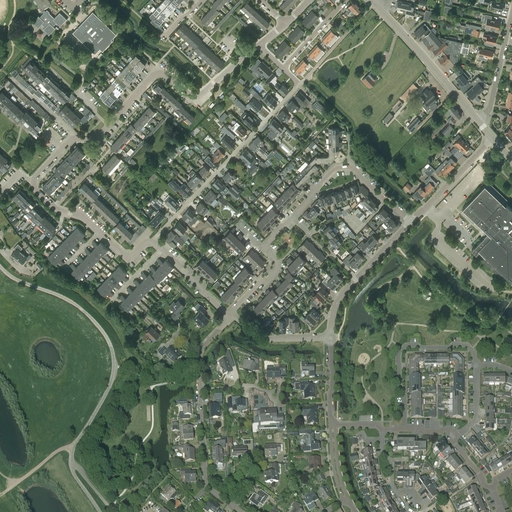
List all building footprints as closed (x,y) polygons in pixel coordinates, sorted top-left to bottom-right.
[(169,10),(171,12),(173,14),(176,12),(173,9),(174,8),(170,5),(170,4),(166,0),(163,0),(162,2),(170,9),(169,10)] [(170,5),(174,8),(177,5),(175,4),(176,3),(173,0),(166,0),(170,4),(170,5)] [(216,0),(212,5),(213,6),(218,10),(222,5),(216,0)] [(484,0),(483,3),(488,4),(487,10),(496,12),(497,10),(502,11),(502,10),(503,10),(504,8),(503,7),(504,4),(493,1),(492,0),(484,0)] [(290,6),(285,1),(281,6),(286,11),(290,6)] [(413,7),(410,6),(411,4),(398,1),(398,2),(396,2),(395,8),(396,8),(396,9),(406,12),(405,16),(413,18),(415,9),(413,9),(413,7)] [(162,2),(159,5),(164,10),(163,11),(167,15),(171,12),(169,10),(170,9),(162,2)] [(246,12),(251,6),(247,2),(241,8),(246,12)] [(344,17),(344,18),(357,5),(357,4),(356,3),(355,3),(354,2),(349,7),(348,7),(345,9),(347,11),(343,15),(345,17),(344,17)] [(449,8),(450,5),(444,4),(442,12),(446,13),(447,8),(449,8)] [(163,17),(167,21),(169,19),(166,16),(167,15),(163,11),(164,10),(159,5),(156,8),(164,16),(163,17)] [(361,9),(357,5),(344,18),(345,18),(346,18),(345,17),(349,14),(351,16),(354,12),(356,14),(361,9)] [(209,10),(215,16),(219,11),(218,10),(213,6),(209,10)] [(251,16),(256,11),(251,6),(246,12),(251,16)] [(157,18),(161,21),(164,18),(167,21),(163,17),(164,16),(156,8),(153,12),(158,17),(157,18)] [(47,10),(45,11),(44,10),(43,12),(44,13),(40,17),(38,16),(32,23),(37,28),(42,24),(45,27),(43,30),(49,35),(55,28),(53,26),(56,23),(60,27),(67,20),(59,12),(54,18),(49,13),(50,12),(47,10)] [(93,12),(88,17),(73,33),(95,54),(100,49),(102,51),(113,41),(111,40),(116,34),(105,24),(109,19),(100,10),(96,15),(93,12)] [(205,15),(211,20),(215,16),(209,10),(205,15)] [(430,21),(432,11),(425,10),(425,12),(424,15),(423,19),(430,21)] [(255,21),(261,15),(256,11),(251,16),(255,21)] [(307,16),(314,23),(319,17),(312,11),(307,16)] [(158,17),(153,12),(150,15),(153,18),(150,22),(161,32),(163,30),(161,28),(163,25),(160,22),(161,21),(157,18),(158,17)] [(483,22),(499,25),(500,21),(491,19),(492,15),(485,14),(483,22)] [(211,20),(205,15),(201,20),(207,25),(211,20)] [(260,25),(265,19),(261,15),(255,21),(260,25)] [(314,23),(307,16),(302,22),(309,28),(314,23)] [(265,19),(260,25),(264,29),(270,23),(265,19)] [(499,25),(483,22),(482,27),(495,30),(496,29),(498,30),(499,25)] [(422,39),(431,31),(425,23),(422,25),(414,32),(418,37),(419,36),(422,39)] [(179,37),(188,28),(183,24),(176,31),(180,34),(178,36),(179,37)] [(293,31),(300,38),(305,32),(298,26),(293,31)] [(188,28),(179,37),(180,38),(182,36),(185,39),(183,41),(184,42),(193,32),(188,28)] [(330,30),(326,34),(334,42),(338,37),(330,30)] [(300,38),(293,31),(288,37),(295,43),(300,38)] [(431,31),(422,39),(424,41),(423,42),(430,50),(431,48),(433,51),(437,55),(441,52),(444,49),(447,52),(446,54),(450,59),(449,60),(453,65),(458,60),(457,59),(462,43),(462,42),(463,42),(436,36),(431,31)] [(193,32),(184,42),(185,42),(187,40),(190,43),(188,45),(189,46),(197,37),(193,32)] [(326,34),(322,39),(330,46),(334,42),(326,34)] [(486,38),(486,41),(486,42),(487,42),(487,45),(492,47),(493,43),(495,44),(496,36),(487,34),(487,35),(484,34),(483,37),(486,38)] [(197,37),(189,46),(189,47),(191,44),(194,47),(191,50),(192,51),(202,41),(197,37)] [(202,41),(192,51),(193,52),(195,50),(198,52),(196,55),(197,55),(206,46),(201,42),(202,41)] [(279,46),(286,53),(291,47),(284,41),(279,46)] [(467,54),(470,44),(462,42),(462,43),(460,53),(467,54)] [(316,45),(312,49),(320,57),(324,52),(316,45)] [(206,46),(197,55),(198,56),(200,54),(203,57),(201,59),(202,60),(210,50),(206,46)] [(286,53),(279,46),(274,52),(281,58),(286,53)] [(478,53),(478,55),(477,58),(486,61),(487,57),(491,58),(493,51),(480,48),(479,50),(478,49),(477,53),(478,53)] [(312,49),(308,54),(316,61),(320,57),(312,49)] [(450,59),(446,54),(447,52),(444,49),(441,52),(443,54),(438,59),(443,65),(449,60),(450,59)] [(210,50),(202,60),(203,60),(204,58),(207,61),(206,63),(207,64),(215,55),(210,50)] [(136,55),(133,58),(138,63),(137,64),(142,68),(144,64),(147,67),(149,65),(145,61),(144,62),(136,55)] [(215,55),(207,64),(207,65),(209,63),(212,65),(210,67),(211,68),(220,59),(215,55)] [(27,73),(35,64),(33,62),(34,61),(30,57),(21,67),(27,73)] [(138,71),(141,74),(144,71),(141,69),(142,68),(137,64),(138,63),(133,58),(130,61),(138,69),(137,70),(138,71)] [(307,63),(310,66),(315,62),(311,58),(307,63)] [(218,70),(225,63),(220,59),(211,68),(212,69),(214,67),(217,70),(215,72),(217,73),(219,71),(218,70)] [(266,78),(272,71),(259,59),(251,68),(255,72),(256,71),(260,75),(261,73),(266,78)] [(302,60),(298,65),(304,69),(308,65),(302,60)] [(131,71),(135,74),(138,71),(137,70),(138,69),(130,61),(127,65),(132,70),(131,71)] [(35,64),(27,73),(31,76),(40,66),(39,65),(37,66),(35,64)] [(131,76),(135,80),(137,78),(134,76),(135,74),(131,71),(132,70),(127,65),(124,68),(132,75),(131,76)] [(298,65),(294,69),(300,74),(304,69),(298,65)] [(40,66),(31,76),(34,80),(42,71),(40,69),(42,68),(40,66)] [(461,69),(460,67),(454,72),(458,77),(456,79),(459,82),(458,83),(461,85),(462,85),(469,78),(463,71),(461,69)] [(125,78),(129,81),(132,78),(135,81),(135,80),(131,76),(132,75),(124,68),(121,71),(126,76),(125,78)] [(12,75),(15,78),(19,73),(15,69),(11,74),(12,75)] [(49,72),(48,70),(44,74),(42,71),(34,80),(38,83),(49,72)] [(125,83),(129,87),(131,85),(128,82),(129,81),(125,78),(126,76),(121,71),(118,75),(126,82),(125,83)] [(377,76),(375,74),(372,71),(362,80),(369,88),(377,80),(375,78),(377,76)] [(49,72),(38,83),(40,82),(43,85),(51,77),(49,75),(51,73),(49,72)] [(268,84),(275,76),(273,74),(265,81),(268,84)] [(119,84),(123,88),(126,85),(129,87),(125,83),(126,82),(118,75),(115,78),(120,83),(119,84)] [(485,79),(483,81),(481,80),(478,76),(471,82),(474,86),(467,92),(473,99),(474,97),(476,96),(484,89),(486,83),(487,80),(485,79)] [(51,77),(43,85),(47,89),(57,79),(55,77),(53,79),(51,77)] [(119,90),(123,94),(126,91),(122,89),(123,88),(119,84),(120,83),(115,78),(112,82),(120,89),(119,90)] [(57,79),(47,89),(51,92),(59,84),(57,82),(58,80),(57,79)] [(113,91),(117,94),(120,91),(123,94),(119,90),(120,89),(112,82),(109,85),(114,90),(113,91)] [(152,87),(153,88),(152,90),(156,94),(163,87),(158,82),(156,85),(156,84),(152,87)] [(284,94),(288,90),(282,84),(281,86),(278,83),(275,86),(284,94)] [(405,101),(418,87),(413,83),(401,97),(405,101)] [(59,84),(51,92),(55,96),(64,86),(63,84),(61,86),(59,84)] [(113,97),(117,101),(120,98),(117,95),(117,94),(113,91),(114,90),(109,85),(106,88),(114,95),(113,97)] [(64,86),(55,96),(58,100),(66,91),(64,89),(66,88),(64,86)] [(162,96),(168,91),(163,87),(156,94),(156,95),(158,93),(162,96)] [(107,97),(111,101),(114,98),(117,101),(113,97),(114,95),(106,88),(103,92),(108,96),(107,97)] [(247,96),(250,93),(245,88),(242,91),(247,96)] [(426,102),(435,95),(430,90),(429,91),(427,89),(422,93),(424,95),(422,97),(426,102)] [(66,91),(58,100),(62,103),(68,98),(72,93),(70,92),(69,93),(66,91)] [(167,101),(172,95),(168,91),(162,96),(167,101)] [(108,96),(103,92),(100,95),(108,102),(107,103),(111,107),(114,105),(111,102),(111,101),(107,97),(108,96)] [(305,108),(310,102),(300,92),(295,97),(297,99),(297,100),(305,108)] [(271,107),(277,101),(268,93),(262,99),(271,107)] [(6,94),(0,100),(0,103),(1,104),(0,104),(0,106),(1,107),(10,98),(6,94)] [(172,105),(177,99),(172,95),(167,101),(172,105)] [(429,108),(432,111),(438,105),(437,105),(435,103),(438,101),(434,96),(435,95),(426,102),(422,105),(427,110),(429,108)] [(10,98),(1,107),(2,109),(4,107),(6,109),(14,102),(10,98)] [(234,101),(243,111),(247,107),(237,98),(234,101)] [(257,111),(261,106),(253,98),(246,105),(249,108),(251,106),(257,111)] [(180,105),(182,103),(177,99),(172,105),(176,109),(180,105)] [(313,104),(322,113),(326,109),(316,100),(313,104)] [(297,111),(300,109),(296,106),(297,106),(292,101),(287,106),(292,111),(294,108),(297,111)] [(403,104),(400,101),(393,109),(396,112),(403,104)] [(14,102),(6,109),(8,111),(7,113),(8,115),(18,105),(14,102)] [(63,115),(70,107),(66,104),(57,113),(59,115),(60,113),(63,115)] [(451,115),(457,109),(453,104),(444,112),(447,116),(450,114),(451,115)] [(18,105),(8,115),(10,116),(12,115),(14,117),(21,109),(18,105)] [(176,109),(175,110),(180,115),(185,109),(180,105),(176,109)] [(145,111),(151,115),(155,111),(149,106),(145,111)] [(70,107),(63,115),(65,117),(63,119),(65,120),(74,111),(70,107)] [(87,116),(92,112),(87,108),(83,112),(87,116)] [(21,109),(14,117),(16,119),(14,120),(16,122),(27,110),(25,112),(21,109)] [(184,119),(190,113),(185,109),(180,115),(184,119)] [(457,109),(451,115),(452,116),(447,120),(449,122),(451,121),(452,122),(462,114),(457,109)] [(27,110),(16,122),(17,123),(21,120),(23,122),(30,114),(27,110)] [(288,121),(290,118),(283,110),(277,116),(282,120),(285,118),(288,121)] [(74,111),(65,120),(66,122),(68,120),(70,122),(78,114),(74,111)] [(141,115),(150,123),(154,119),(150,116),(151,115),(145,111),(141,115)] [(307,119),(303,123),(305,125),(305,124),(308,121),(312,117),(311,115),(306,111),(304,114),(308,118),(307,119)] [(222,121),(228,115),(225,112),(219,118),(222,121)] [(243,120),(250,127),(251,126),(252,126),(253,125),(253,124),(255,121),(254,120),(255,119),(252,116),(251,117),(248,114),(245,112),(243,114),(244,114),(241,117),(243,120)] [(394,116),(390,112),(383,119),(387,123),(394,116)] [(190,113),(184,119),(189,123),(194,117),(190,113)] [(30,114),(23,122),(25,124),(23,126),(25,127),(34,118),(30,114)] [(78,114),(70,122),(72,124),(71,126),(72,128),(81,118),(78,114)] [(137,120),(142,125),(146,120),(150,123),(141,115),(137,120)] [(304,126),(300,122),(295,117),(292,120),(298,125),(299,124),(300,125),(298,127),(300,128),(302,126),(302,127),(304,126)] [(417,117),(407,127),(413,132),(422,122),(417,117)] [(34,118),(25,127),(27,129),(28,127),(30,129),(38,121),(34,118)] [(142,125),(137,120),(133,124),(137,128),(138,129),(141,132),(142,130),(140,128),(142,125)] [(272,140),(278,133),(279,133),(283,128),(274,120),(269,124),(270,125),(268,127),(271,130),(267,135),(272,140)] [(38,121),(30,129),(32,131),(31,133),(33,134),(42,125),(38,121)] [(443,121),(429,135),(432,138),(433,137),(434,139),(436,136),(435,135),(446,124),(443,121)] [(247,132),(240,125),(237,122),(231,128),(238,135),(239,134),(242,137),(247,132)] [(131,123),(127,128),(132,133),(137,128),(131,123)] [(441,135),(444,138),(454,128),(449,123),(441,131),(443,132),(441,135)] [(235,136),(224,126),(221,129),(227,134),(222,139),(230,147),(235,142),(232,138),(235,136)] [(123,133),(128,137),(132,133),(127,128),(123,133)] [(294,136),(294,135),(288,129),(285,132),(292,138),(293,137),(294,136)] [(119,137),(124,142),(128,137),(123,133),(119,137)] [(264,151),(265,151),(266,149),(263,146),(264,145),(262,142),(263,141),(258,136),(254,141),(259,146),(264,151)] [(115,142),(120,147),(124,142),(119,137),(115,142)] [(454,146),(450,151),(454,154),(457,150),(460,147),(465,142),(460,138),(453,145),(454,146)] [(181,151),(187,145),(182,141),(176,147),(181,151)] [(265,151),(264,151),(259,146),(254,141),(249,146),(254,150),(257,152),(259,150),(265,155),(266,153),(265,151)] [(120,147),(115,142),(110,147),(116,151),(120,147)] [(460,147),(457,150),(462,155),(470,147),(468,145),(468,144),(466,142),(465,143),(465,142),(460,147)] [(126,144),(123,148),(126,151),(123,154),(126,157),(132,150),(126,144)] [(73,151),(81,158),(85,154),(75,145),(73,147),(75,148),(73,151)] [(451,152),(450,151),(449,151),(449,150),(447,148),(444,146),(440,149),(434,156),(437,159),(443,152),(442,151),(443,150),(449,156),(452,153),(451,152)] [(269,159),(277,151),(274,148),(266,157),(269,159)] [(218,149),(216,151),(212,155),(218,161),(224,154),(218,149)] [(254,164),(256,162),(257,161),(254,158),(245,149),(242,153),(254,164)] [(333,160),(339,154),(339,150),(334,150),(334,149),(329,150),(329,155),(328,156),(333,160)] [(454,154),(453,154),(458,159),(462,155),(457,150),(454,154)] [(68,153),(78,162),(81,158),(73,151),(71,153),(69,151),(68,153)] [(282,156),(277,151),(274,154),(279,160),(282,156)] [(66,158),(74,166),(78,162),(68,153),(66,154),(68,156),(66,158)] [(111,158),(116,163),(121,159),(115,153),(111,158)] [(254,164),(242,153),(239,156),(248,164),(251,166),(248,170),(252,174),(258,168),(254,164)] [(214,168),(219,162),(213,156),(211,158),(208,156),(204,160),(207,162),(208,162),(214,168)] [(322,157),(317,157),(316,156),(312,160),(316,164),(317,162),(322,162),(322,157)] [(322,162),(327,162),(329,164),(333,160),(328,156),(327,157),(322,157),(322,162)] [(451,157),(447,160),(446,159),(442,163),(449,171),(451,168),(452,169),(454,167),(453,166),(457,163),(451,157)] [(61,160),(71,170),(74,166),(66,158),(64,160),(62,159),(61,160)] [(107,163),(115,170),(112,168),(116,163),(111,158),(107,163)] [(204,176),(209,171),(202,164),(204,162),(200,158),(198,160),(199,161),(197,163),(202,168),(199,171),(204,176)] [(7,160),(0,167),(0,171),(2,173),(3,172),(7,167),(10,170),(15,164),(11,161),(10,162),(7,160)] [(59,166),(67,173),(71,170),(61,160),(59,162),(61,163),(59,166)] [(266,164),(262,161),(263,161),(262,160),(259,163),(264,169),(267,166),(266,164)] [(317,173),(319,171),(317,169),(319,167),(316,164),(312,160),(309,163),(308,162),(307,163),(308,164),(317,173)] [(311,175),(313,173),(316,175),(317,173),(308,164),(305,162),(302,165),(304,168),(311,175)] [(115,170),(107,163),(102,167),(111,175),(115,170)] [(424,166),(432,173),(435,170),(430,165),(428,163),(424,166)] [(444,176),(449,171),(442,163),(444,166),(440,170),(439,169),(439,168),(437,170),(437,171),(436,172),(439,176),(442,173),(444,176)] [(54,168),(63,177),(67,173),(59,166),(57,168),(55,166),(54,168)] [(432,173),(424,166),(420,171),(424,175),(426,173),(429,176),(432,173)] [(53,175),(62,182),(65,179),(63,177),(54,168),(52,169),(55,173),(53,175)] [(300,172),(310,181),(312,179),(309,177),(311,175),(304,168),(300,172)] [(197,183),(201,179),(193,170),(192,171),(192,170),(189,174),(189,175),(192,177),(192,178),(197,183)] [(235,180),(237,178),(233,175),(228,171),(223,177),(227,181),(231,177),(235,180)] [(310,181),(300,172),(297,176),(304,183),(306,181),(308,183),(310,181)] [(153,173),(148,178),(151,181),(156,176),(153,173)] [(48,177),(58,186),(62,182),(53,175),(51,177),(50,175),(48,177)] [(304,183),(297,176),(293,180),(302,189),(304,187),(302,185),(304,183)] [(46,182),(54,190),(58,186),(48,177),(47,179),(48,180),(46,182)] [(169,181),(170,182),(170,183),(169,182),(167,183),(170,186),(176,192),(177,191),(178,193),(180,191),(186,197),(192,192),(184,184),(181,187),(175,182),(175,181),(173,179),(172,180),(171,178),(169,181)] [(192,178),(187,182),(193,188),(197,183),(192,178)] [(424,186),(430,191),(435,186),(434,186),(437,183),(431,178),(426,183),(427,184),(424,186)] [(221,192),(225,187),(217,179),(213,184),(221,192)] [(359,186),(358,181),(351,183),(352,185),(350,186),(352,193),(353,193),(358,191),(356,188),(360,187),(359,186)] [(54,190),(46,182),(44,185),(43,183),(41,185),(43,186),(45,188),(51,194),(54,190)] [(84,192),(89,187),(84,182),(79,188),(84,192)] [(289,187),(296,193),(298,191),(300,192),(301,191),(293,183),(289,187)] [(486,184),(484,185),(462,208),(488,232),(485,235),(472,249),(504,280),(506,277),(511,282),(511,208),(506,203),(505,198),(489,183),(486,184)] [(231,188),(239,196),(243,191),(240,189),(239,190),(234,185),(231,188)] [(365,196),(368,193),(368,191),(362,185),(359,186),(360,187),(356,188),(358,191),(358,193),(361,192),(365,196)] [(350,186),(347,187),(347,188),(344,189),(346,196),(353,194),(353,193),(352,193),(350,186)] [(430,191),(424,186),(423,188),(421,186),(414,193),(421,200),(430,191)] [(89,187),(84,192),(88,197),(94,191),(89,187)] [(230,187),(228,189),(229,190),(228,191),(227,191),(230,194),(232,196),(235,199),(237,197),(239,196),(231,188),(230,187)] [(296,193),(289,187),(285,191),(294,199),(295,197),(294,195),(296,193)] [(16,201),(24,193),(22,191),(23,189),(22,188),(12,198),(16,201)] [(341,202),(347,199),(346,196),(344,189),(341,190),(341,191),(338,192),(340,199),(341,202)] [(210,204),(217,196),(211,190),(203,198),(210,204)] [(94,191),(88,197),(93,201),(91,202),(98,195),(94,191)] [(294,199),(285,191),(282,194),(288,201),(290,198),(292,200),(294,199)] [(338,192),(334,193),(333,192),(331,193),(333,201),(334,202),(340,199),(338,192)] [(24,193),(16,201),(20,205),(29,195),(28,194),(26,195),(24,193)] [(324,206),(327,205),(324,195),(322,195),(321,193),(318,195),(319,199),(317,200),(314,202),(320,207),(322,209),(324,207),(324,206)] [(324,195),(327,205),(328,206),(331,205),(330,202),(333,201),(331,193),(327,195),(327,194),(324,195)] [(371,198),(369,197),(370,196),(368,193),(365,196),(362,200),(359,202),(363,206),(365,204),(371,198)] [(288,201),(282,194),(278,198),(286,206),(288,205),(286,203),(288,201)] [(24,208),(31,200),(29,198),(31,197),(29,195),(20,205),(24,208)] [(98,195),(91,202),(96,207),(101,201),(97,197),(98,195)] [(155,202),(152,199),(151,197),(150,198),(149,196),(147,198),(148,200),(153,205),(156,202),(155,202)] [(174,210),(179,205),(170,196),(165,202),(174,210)] [(239,212),(228,202),(222,196),(218,199),(224,205),(226,204),(225,206),(226,207),(227,206),(228,207),(229,206),(233,210),(235,212),(236,213),(235,213),(237,216),(240,213),(239,213),(239,212)] [(286,206),(278,198),(274,202),(281,209),(283,206),(285,208),(286,206)] [(363,206),(367,210),(369,208),(376,201),(374,199),(372,200),(371,198),(365,204),(363,206)] [(24,208),(22,210),(26,213),(37,202),(35,201),(34,202),(31,200),(24,208)] [(101,201),(96,207),(100,211),(106,205),(101,201)] [(369,208),(367,210),(371,214),(379,206),(377,204),(378,203),(376,201),(369,208)] [(37,202),(26,213),(29,217),(37,209),(35,207),(38,204),(37,202)] [(204,215),(206,213),(203,211),(206,208),(201,202),(196,208),(204,215)] [(316,215),(319,211),(317,209),(320,207),(314,202),(310,207),(311,208),(310,210),(316,215)] [(106,205),(100,211),(105,215),(110,210),(106,205)] [(268,211),(275,218),(277,216),(281,219),(283,217),(272,207),(268,211)] [(381,217),(388,210),(386,208),(385,209),(383,207),(377,213),(381,217)] [(160,221),(165,216),(160,211),(159,210),(156,212),(152,208),(150,211),(153,214),(155,216),(160,221)] [(37,209),(29,217),(33,221),(43,211),(41,209),(39,211),(37,209)] [(195,223),(198,219),(194,215),(195,214),(189,209),(185,213),(185,214),(182,217),(191,225),(194,222),(195,223)] [(110,210),(105,215),(109,219),(115,214),(110,210)] [(310,210),(308,211),(307,210),(302,215),(307,220),(310,217),(312,219),(316,215),(310,210)] [(388,210),(381,217),(385,221),(385,220),(385,221),(391,215),(389,213),(390,212),(388,210)] [(37,224),(45,216),(43,214),(44,212),(43,211),(33,221),(37,224)] [(275,218),(268,211),(265,215),(275,225),(277,223),(273,220),(275,218)] [(115,214),(109,219),(114,224),(119,218),(115,214)] [(275,225),(265,215),(261,219),(268,226),(270,223),(273,227),(275,225)] [(388,226),(393,220),(392,218),(393,217),(391,215),(385,221),(385,220),(385,221),(384,222),(388,226)] [(45,216),(37,224),(41,228),(50,218),(49,217),(47,218),(45,216)] [(155,216),(150,221),(155,225),(160,221),(155,216)] [(210,225),(210,224),(211,225),(213,227),(216,224),(214,222),(209,217),(206,220),(210,225)] [(50,218),(41,228),(44,232),(52,223),(50,221),(52,220),(50,218)] [(268,226),(261,219),(257,223),(267,233),(269,231),(266,228),(268,226)] [(395,222),(393,220),(388,226),(386,228),(390,232),(391,231),(393,233),(401,225),(396,220),(395,222)] [(118,231),(124,226),(119,221),(114,227),(118,231)] [(181,233),(182,235),(180,237),(185,242),(194,250),(195,249),(189,244),(190,243),(187,240),(187,239),(182,235),(184,232),(183,231),(185,228),(179,222),(174,228),(180,234),(181,233)] [(54,225),(52,223),(44,232),(51,238),(56,232),(53,230),(58,225),(56,224),(54,225)] [(327,233),(333,228),(329,224),(327,226),(325,223),(320,228),(324,233),(325,232),(327,233)] [(124,226),(118,231),(123,235),(128,230),(124,226)] [(73,230),(81,238),(80,239),(82,241),(84,238),(82,236),(85,234),(77,227),(74,230),(73,229),(73,230)] [(224,233),(226,235),(223,237),(227,241),(234,234),(232,232),(235,229),(234,227),(230,231),(228,229),(224,233)] [(333,228),(327,233),(328,235),(327,236),(329,239),(335,234),(336,232),(333,228)] [(73,231),(70,234),(77,241),(80,239),(81,238),(73,230),(72,230),(73,231)] [(128,230),(123,235),(127,240),(128,240),(130,238),(131,236),(133,234),(128,230)] [(177,235),(176,235),(175,234),(171,230),(166,236),(168,238),(167,240),(174,248),(177,245),(176,244),(179,241),(182,244),(184,241),(177,235)] [(367,240),(374,246),(377,243),(376,242),(379,240),(373,235),(374,233),(372,231),(369,234),(371,236),(367,240)] [(231,245),(241,235),(240,233),(236,236),(234,234),(227,241),(231,245)] [(66,236),(65,237),(74,245),(73,246),(75,248),(77,246),(75,244),(77,241),(70,234),(67,237),(66,236)] [(331,244),(338,238),(335,234),(329,239),(330,240),(329,242),(331,244)] [(235,249),(242,242),(240,240),(243,236),(241,235),(231,245),(235,249)] [(340,236),(338,238),(331,244),(333,246),(334,245),(336,247),(344,240),(340,236)] [(66,239),(63,242),(70,249),(73,246),(74,245),(65,237),(65,238),(66,239)] [(305,251),(311,244),(307,239),(297,249),(299,251),(302,248),(305,251)] [(242,242),(235,249),(239,253),(249,242),(247,240),(244,244),(242,242)] [(362,245),(367,249),(368,251),(370,249),(371,249),(374,246),(367,240),(364,243),(362,241),(358,246),(360,248),(362,245)] [(59,244),(58,245),(66,253),(65,254),(67,256),(70,253),(68,251),(70,249),(63,242),(60,245),(59,244)] [(98,245),(97,246),(105,254),(106,253),(105,252),(108,249),(101,242),(98,245)] [(96,247),(93,249),(101,256),(103,253),(105,255),(105,254),(97,246),(98,245),(96,243),(94,245),(96,247)] [(22,248),(20,246),(18,244),(14,248),(16,250),(11,255),(16,259),(22,253),(20,251),(22,248)] [(311,244),(305,251),(307,253),(304,256),(306,258),(316,248),(311,244)] [(59,246),(56,249),(63,256),(65,254),(66,253),(58,245),(57,245),(59,246)] [(353,256),(359,263),(364,258),(359,254),(361,251),(356,246),(352,250),(355,253),(353,256)] [(316,248),(306,258),(308,260),(311,257),(314,259),(320,252),(316,248)] [(52,251),(51,252),(59,260),(58,261),(60,263),(63,261),(60,259),(63,256),(56,249),(53,252),(52,251)] [(91,252),(90,253),(97,260),(98,261),(99,261),(98,259),(101,256),(93,249),(91,252)] [(250,261),(256,254),(252,249),(242,259),(244,261),(247,258),(250,261)] [(89,254),(86,257),(93,264),(96,261),(97,262),(98,261),(97,260),(90,253),(91,252),(89,250),(87,252),(89,254)] [(295,259),(302,265),(306,261),(295,251),(294,253),(297,256),(295,259)] [(48,257),(55,264),(56,264),(58,261),(59,260),(51,252),(50,253),(51,254),(48,257)] [(320,252),(314,259),(317,262),(313,265),(315,267),(325,257),(320,252)] [(22,253),(16,259),(21,264),(25,259),(27,261),(31,257),(29,255),(27,257),(22,253)] [(256,254),(250,261),(252,263),(249,266),(251,268),(261,258),(256,254)] [(359,263),(353,256),(350,254),(347,257),(347,256),(343,261),(348,266),(350,263),(355,267),(359,263)] [(83,259),(82,261),(91,269),(92,268),(90,267),(93,264),(86,257),(83,259)] [(288,259),(298,269),(302,265),(295,259),(293,261),(289,257),(288,259)] [(81,262),(79,264),(86,271),(89,268),(90,270),(91,269),(82,261),(83,259),(82,258),(79,260),(81,262)] [(261,258),(251,268),(253,270),(256,267),(259,269),(265,263),(261,258)] [(200,269),(206,263),(202,259),(194,267),(196,269),(198,267),(200,269)] [(298,269),(288,259),(286,261),(290,264),(288,266),(295,273),(298,269)] [(161,265),(158,267),(166,274),(169,271),(170,272),(162,264),(163,262),(161,260),(159,263),(161,265)] [(163,262),(162,264),(170,272),(171,271),(170,270),(173,267),(166,260),(163,262)] [(202,275),(210,267),(206,263),(200,269),(202,271),(201,273),(202,275)] [(76,267),(75,268),(84,276),(83,274),(86,271),(79,264),(76,267)] [(74,269),(71,272),(79,279),(82,276),(83,277),(84,276),(75,268),(76,267),(74,265),(72,267),(74,269)] [(115,268),(123,276),(122,278),(124,280),(126,277),(124,276),(127,273),(119,265),(116,269),(115,268)] [(334,266),(332,269),(329,271),(333,275),(331,277),(338,283),(340,283),(342,281),(342,279),(339,276),(341,273),(334,266)] [(156,270),(155,271),(163,279),(164,279),(163,277),(166,274),(158,267),(156,270)] [(208,277),(214,270),(210,267),(202,275),(204,277),(206,275),(208,277)] [(241,271),(248,277),(250,275),(252,277),(254,275),(245,267),(241,271)] [(115,270),(112,273),(119,280),(122,278),(123,276),(115,268),(114,269),(115,270)] [(154,272),(151,275),(157,280),(157,281),(158,282),(161,279),(163,280),(163,279),(155,271),(156,270),(154,268),(152,270),(154,272)] [(285,275),(293,283),(294,283),(292,281),(296,277),(287,269),(286,271),(287,273),(285,275)] [(208,277),(209,278),(210,279),(208,281),(210,282),(213,280),(214,282),(217,279),(216,277),(218,274),(214,270),(208,277)] [(93,271),(86,278),(89,281),(96,275),(93,271)] [(248,277),(241,271),(238,275),(246,283),(248,281),(246,279),(248,277)] [(108,275),(107,276),(116,284),(114,285),(116,287),(119,285),(117,283),(119,280),(112,273),(109,276),(108,275)] [(145,278),(142,281),(150,288),(153,285),(154,286),(155,285),(146,277),(147,276),(145,274),(143,276),(145,278)] [(147,276),(146,277),(155,285),(154,284),(157,281),(157,280),(151,275),(150,274),(147,276)] [(333,288),(338,283),(331,277),(328,274),(322,281),(327,286),(329,284),(333,288)] [(246,283),(238,275),(234,279),(242,287),(241,285),(243,283),(244,284),(246,283)] [(283,281),(290,287),(293,283),(285,275),(284,277),(285,278),(283,281)] [(108,278),(105,281),(112,288),(114,285),(116,284),(107,276),(107,277),(108,278)] [(242,287),(234,279),(236,281),(232,284),(240,292),(242,291),(240,289),(242,287)] [(101,282),(100,283),(108,291),(107,293),(109,294),(111,292),(109,290),(112,288),(105,281),(102,283),(101,282)] [(140,283),(139,285),(147,293),(148,292),(147,291),(150,288),(142,281),(140,283)] [(278,283),(286,291),(290,287),(283,281),(281,283),(279,281),(278,283)] [(138,286),(135,288),(143,295),(145,292),(147,294),(147,293),(139,285),(140,283),(138,282),(136,284),(138,286)] [(317,291),(324,298),(328,293),(324,289),(326,286),(322,282),(318,286),(320,288),(317,291)] [(100,285),(97,288),(105,295),(107,293),(108,291),(100,283),(99,284),(100,285)] [(286,291),(278,283),(276,284),(278,286),(276,288),(282,295),(286,291)] [(240,292),(232,284),(228,288),(235,295),(237,292),(239,294),(240,292)] [(133,291),(132,292),(140,300),(141,300),(140,298),(143,295),(135,288),(133,291)] [(235,295),(228,288),(224,292),(233,300),(234,298),(233,297),(235,295)] [(267,291),(275,299),(279,295),(272,288),(270,291),(268,289),(267,291)] [(130,293),(128,296),(135,303),(138,300),(139,301),(140,300),(132,292),(133,291),(131,289),(128,291),(130,293)] [(275,299),(267,291),(265,292),(267,294),(265,296),(271,303),(275,299)] [(324,298),(317,291),(315,294),(313,292),(309,296),(313,300),(315,298),(320,302),(324,298)] [(233,300),(224,292),(221,296),(227,303),(229,300),(231,302),(233,300)] [(125,298),(124,300),(133,308),(134,307),(133,306),(135,303),(128,296),(125,298)] [(271,303),(265,296),(262,299),(261,297),(259,298),(267,306),(271,303)] [(123,301),(121,303),(128,310),(131,307),(132,308),(133,308),(124,300),(125,298),(124,297),(121,299),(123,301)] [(267,306),(259,298),(257,300),(259,302),(257,304),(264,310),(267,306)] [(309,313),(316,320),(320,315),(315,310),(319,306),(312,299),(309,302),(315,307),(309,313)] [(175,319),(181,314),(179,311),(184,305),(179,300),(176,303),(174,301),(170,306),(175,311),(171,315),(175,319)] [(201,305),(200,305),(198,303),(194,307),(197,309),(199,312),(193,318),(202,327),(209,320),(203,314),(207,311),(201,305)] [(264,310),(257,304),(255,306),(253,305),(251,306),(260,314),(264,310)] [(316,320),(309,313),(304,318),(301,315),(299,317),(300,318),(304,322),(306,320),(311,325),(316,320)] [(164,324),(159,319),(156,316),(153,319),(162,327),(164,324)] [(289,323),(289,318),(289,317),(283,317),(283,320),(279,320),(279,330),(286,330),(285,323),(289,323)] [(289,318),(289,323),(289,327),(292,327),(292,330),(299,329),(299,325),(298,325),(298,321),(295,321),(295,318),(289,318)] [(154,340),(156,337),(158,339),(161,336),(159,334),(151,327),(146,332),(147,333),(143,337),(146,340),(150,336),(154,340)] [(163,348),(161,350),(160,349),(157,352),(158,353),(156,355),(161,359),(165,354),(175,364),(182,357),(172,347),(167,351),(163,348)] [(220,365),(221,370),(220,372),(222,372),(223,375),(229,373),(231,369),(229,363),(232,362),(229,351),(225,352),(226,354),(223,355),(225,360),(221,362),(220,365)] [(409,366),(417,366),(417,364),(419,362),(424,362),(424,356),(424,354),(424,356),(422,356),(422,354),(415,354),(415,355),(413,357),(412,357),(409,360),(409,366)] [(456,366),(464,366),(464,359),(461,356),(460,357),(458,355),(458,354),(451,354),(451,356),(449,356),(449,354),(449,356),(448,356),(448,362),(449,362),(454,362),(456,364),(456,366)] [(258,364),(258,361),(251,358),(249,362),(245,360),(242,366),(245,367),(243,370),(252,373),(255,364),(258,364)] [(308,377),(315,377),(314,367),(308,367),(308,363),(302,363),(302,373),(308,373),(308,377)] [(279,369),(273,369),(273,366),(267,366),(267,369),(266,369),(267,379),(280,378),(279,374),(285,374),(285,366),(279,366),(279,369)] [(417,366),(409,366),(409,376),(418,376),(418,375),(418,369),(417,369),(417,366)] [(455,376),(464,376),(464,366),(456,366),(456,369),(455,369),(455,375),(455,376)] [(505,384),(506,384),(509,378),(505,377),(505,373),(499,373),(499,384),(505,384)] [(300,383),(294,384),(295,392),(300,391),(300,392),(306,391),(306,399),(316,398),(315,386),(308,386),(308,382),(300,383)] [(222,405),(221,404),(223,404),(223,400),(221,400),(221,395),(214,395),(215,406),(210,406),(211,418),(219,418),(219,406),(222,405)] [(237,411),(247,410),(247,400),(240,401),(240,397),(232,398),(232,407),(237,407),(237,411)] [(191,405),(188,405),(188,400),(185,401),(178,401),(178,402),(177,402),(175,405),(181,405),(181,406),(183,406),(183,413),(179,413),(180,420),(189,419),(189,415),(191,415),(191,405)] [(308,424),(317,423),(317,408),(303,408),(303,415),(307,415),(308,424)] [(283,422),(283,415),(276,416),(276,410),(266,411),(266,410),(260,410),(261,420),(269,420),(270,422),(276,421),(276,423),(279,422),(279,427),(283,426),(283,422)] [(184,440),(193,440),(192,430),(192,427),(184,427),(184,431),(183,431),(184,440)] [(306,434),(307,446),(305,446),(304,446),(303,447),(302,448),(302,449),(302,450),(302,451),(303,452),(304,453),(312,452),(311,450),(319,450),(318,443),(314,443),(313,433),(311,433),(311,430),(299,431),(300,435),(306,434)] [(477,442),(476,441),(477,439),(478,439),(476,436),(474,438),(472,440),(469,441),(467,443),(471,448),(477,442),(479,440),(477,442)] [(214,465),(217,465),(218,468),(223,468),(222,448),(225,448),(225,445),(228,445),(228,438),(220,439),(221,442),(216,442),(217,449),(213,449),(214,465)] [(437,455),(446,447),(443,443),(444,441),(442,438),(437,443),(439,445),(435,448),(438,451),(435,453),(437,455)] [(403,448),(403,439),(397,439),(397,442),(394,442),(394,449),(397,449),(397,448),(403,448)] [(477,442),(471,448),(474,452),(480,447),(482,445),(483,445),(479,440),(477,442)] [(252,441),(245,441),(243,441),(244,447),(232,448),(233,457),(247,456),(247,453),(253,453),(252,441)] [(185,461),(194,461),(194,449),(189,449),(189,445),(183,446),(183,450),(185,450),(185,461)] [(264,446),(265,448),(264,448),(265,456),(276,456),(276,453),(280,453),(279,445),(275,445),(264,446)] [(480,447),(474,452),(478,456),(484,451),(486,449),(482,445),(480,447)] [(437,455),(440,453),(444,458),(447,455),(449,457),(454,453),(452,450),(450,452),(446,447),(437,455)] [(363,456),(364,456),(364,460),(372,458),(371,455),(373,455),(371,449),(362,451),(361,451),(361,452),(360,453),(360,454),(361,455),(362,456),(363,456)] [(484,451),(478,456),(481,460),(489,453),(486,449),(484,451)] [(451,467),(458,461),(454,456),(447,462),(451,467)] [(503,458),(507,465),(511,462),(508,456),(503,458)] [(310,470),(320,470),(319,458),(309,458),(310,470)] [(499,461),(503,468),(507,465),(503,458),(499,461)] [(458,461),(451,467),(455,472),(462,466),(458,461)] [(494,464),(498,471),(503,468),(499,461),(494,464)] [(376,463),(361,466),(363,466),(364,471),(374,469),(373,466),(376,466),(376,463)] [(276,474),(279,474),(279,464),(271,464),(272,472),(264,473),(265,483),(270,482),(272,484),(273,482),(277,482),(276,474)] [(489,473),(492,472),(493,474),(498,471),(494,464),(490,467),(489,466),(487,465),(484,467),(489,473)] [(460,481),(468,474),(464,469),(457,475),(457,477),(460,481)] [(186,483),(196,482),(195,473),(189,473),(189,470),(181,470),(182,474),(185,474),(186,483)] [(408,471),(408,489),(411,489),(411,483),(414,483),(414,477),(417,477),(416,475),(414,475),(414,473),(409,473),(409,471),(408,471)] [(450,479),(453,475),(451,473),(446,478),(448,480),(444,483),(447,487),(448,485),(447,484),(451,481),(450,479)] [(468,474),(460,481),(461,479),(465,484),(472,478),(468,474)] [(420,487),(428,482),(430,480),(427,476),(425,477),(421,479),(420,477),(417,477),(414,477),(414,483),(417,483),(420,487)] [(376,491),(376,489),(379,488),(378,483),(377,483),(376,480),(369,482),(370,487),(373,487),(373,490),(374,492),(376,491)] [(417,493),(419,495),(433,485),(435,483),(434,482),(430,485),(428,482),(420,487),(422,490),(417,493)] [(421,498),(425,494),(427,497),(436,490),(438,489),(435,484),(435,483),(433,485),(419,495),(421,498)] [(168,501),(170,499),(171,499),(173,499),(178,494),(169,485),(161,494),(168,501)] [(467,490),(467,491),(469,496),(477,492),(476,489),(478,488),(477,486),(467,490)] [(324,502),(331,497),(325,487),(318,492),(324,502)] [(381,501),(382,500),(381,500),(384,499),(390,496),(385,488),(376,493),(378,497),(378,496),(381,501)] [(436,490),(427,497),(431,502),(434,499),(435,502),(441,498),(439,495),(438,496),(435,491),(438,489),(436,490)] [(263,505),(269,497),(261,491),(257,496),(254,494),(249,501),(257,506),(259,503),(263,505)] [(313,503),(318,500),(313,492),(304,497),(306,500),(303,501),(309,511),(316,507),(313,503)] [(471,501),(482,497),(481,494),(478,495),(477,492),(469,496),(471,501)] [(380,508),(391,501),(390,499),(391,498),(390,496),(384,499),(381,500),(382,500),(383,503),(380,505),(381,506),(379,507),(380,508)] [(473,506),(482,503),(480,499),(483,498),(482,497),(471,501),(473,506)] [(179,507),(181,504),(177,500),(172,506),(177,509),(177,510),(179,507)] [(391,501),(380,508),(379,509),(380,511),(386,508),(387,510),(395,506),(394,503),(393,504),(391,501)] [(211,502),(210,504),(208,502),(203,510),(206,511),(208,511),(210,510),(212,511),(215,511),(219,507),(211,502)] [(303,511),(300,509),(302,507),(295,502),(292,506),(295,508),(292,511),(303,511)] [(475,511),(486,507),(485,504),(482,505),(482,503),(473,506),(475,511)]
